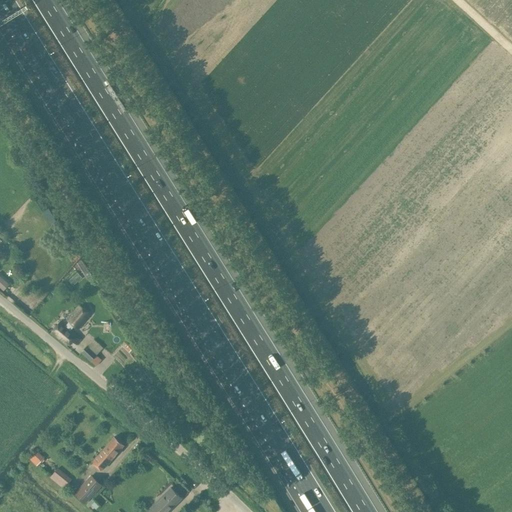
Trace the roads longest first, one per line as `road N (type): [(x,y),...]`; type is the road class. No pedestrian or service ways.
road 1 (motorway): [(2,0),(322,511)]
road 2 (motorway): [(365,511),(46,0)]
road 3 (unclassified): [(244,511),(0,298)]
